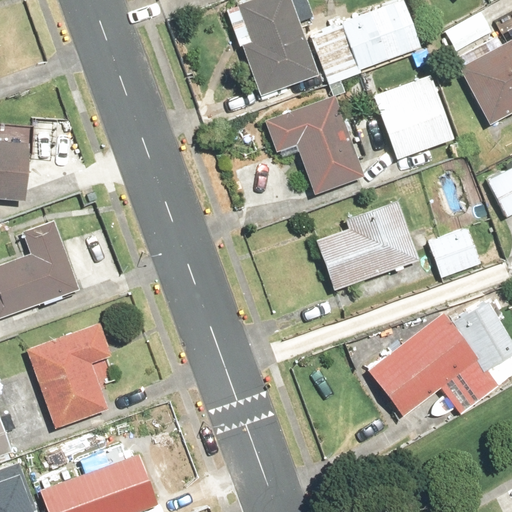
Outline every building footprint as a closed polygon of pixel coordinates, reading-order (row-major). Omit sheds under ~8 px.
[(312,75),(285,0),(242,0),(230,4),(244,43),(237,46),(254,95),(312,75)] [(413,46),(395,0),(390,0),(303,34),(322,84),(354,72),(353,69),(413,46)] [(472,12),(436,32),(447,52),(484,33),(472,12)] [(511,37),(454,67),(483,125),(511,110),(511,37)] [(372,69),(357,73),(384,158),(446,138),(426,76),(379,91),(372,69)] [(359,179),(330,96),(260,120),(271,153),(290,146),(308,197),(359,179)] [(21,143),(0,140),(0,201),(17,203),(21,143)] [(511,165),(480,182),(497,217),(511,210),(511,165)] [(308,240),(326,291),(414,261),(394,202),(340,220),(343,228),(308,240)] [(0,263),(0,318),(74,293),(49,222),(18,233),(25,255),(0,263)] [(466,226),(419,243),(432,278),(499,254),(491,234),(471,241),(466,226)] [(497,386),(437,313),(358,376),(395,422),(436,389),(459,417),(497,386)] [(95,324),(22,351),(50,428),(102,409),(86,365),(107,357),(95,324)] [(1,408),(0,408),(0,458),(16,453),(1,408)] [(34,490),(41,511),(137,511),(151,507),(133,455),(34,490)] [(33,511),(21,477),(0,484),(0,511),(33,511)]
